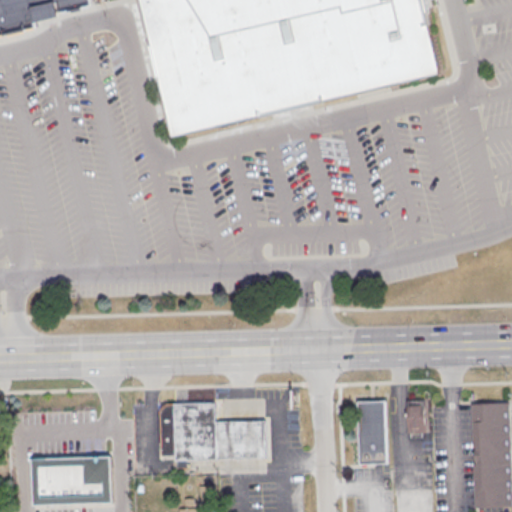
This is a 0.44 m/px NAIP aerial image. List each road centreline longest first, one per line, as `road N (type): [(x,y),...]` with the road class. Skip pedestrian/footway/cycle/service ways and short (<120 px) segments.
road 1 (secondary): [(0,359),(511,344)]
road 2 (residential): [(323,511),(318,351)]
